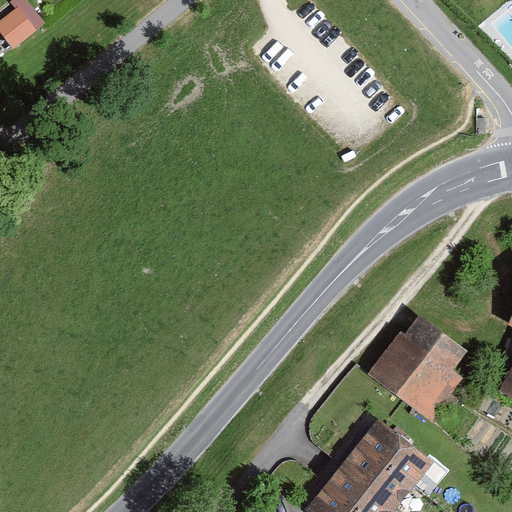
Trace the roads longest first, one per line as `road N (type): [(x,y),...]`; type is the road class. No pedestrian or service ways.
road 1 (tertiary): [(511,158),(440,181),(398,209),(120,511)]
road 2 (track): [(303,414),(460,210),(477,167)]
road 3 (residential): [(413,0),(494,82),(511,114)]
